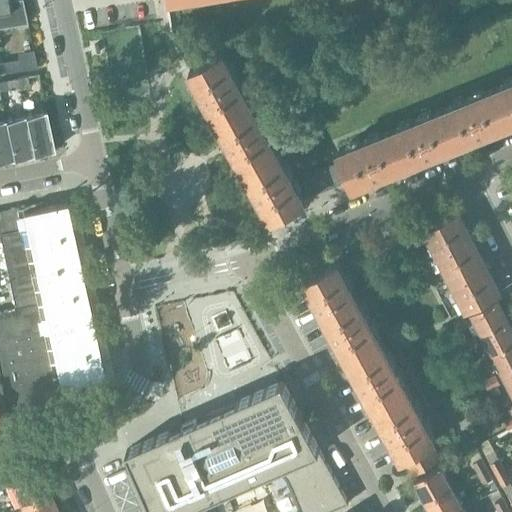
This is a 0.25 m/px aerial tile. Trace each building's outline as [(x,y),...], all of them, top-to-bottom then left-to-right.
[(27,22),(22,0),(0,0),(0,10),(3,10),(5,26),(14,24),(27,22)] [(189,69),(217,119),(251,101),(223,51),(189,69)] [(0,61),(0,70),(0,72),(20,69),(19,59),(0,61)] [(27,76),(17,77),(19,87),(29,85),(27,76)] [(19,87),(17,77),(7,79),(9,88),(19,87)] [(509,122),(511,120),(511,79),(495,86),(509,122)] [(443,107),(458,143),(509,122),(495,86),(443,107)] [(251,101),(217,119),(244,169),(278,150),(251,101)] [(391,128),(406,164),(458,143),(443,107),(391,128)] [(46,109),(25,114),(33,154),(54,149),(46,109)] [(25,114),(5,118),(14,158),(33,154),(25,114)] [(5,118),(0,119),(0,160),(14,158),(5,118)] [(391,128),(338,150),(353,185),(406,164),(391,128)] [(278,150),(244,169),(271,218),(305,200),(278,150)] [(345,178),(338,161),(302,176),(309,193),(345,178)] [(0,359),(10,409),(57,389),(57,388),(104,378),(66,202),(45,207),(44,201),(0,210),(0,238),(14,305),(13,305),(14,308),(0,310),(0,359)] [(425,229),(466,309),(500,292),(459,212),(425,229)] [(419,228),(375,246),(378,254),(422,236),(419,228)] [(378,254),(375,246),(350,256),(353,264),(378,254)] [(304,279),(321,309),(355,290),(338,260),(304,279)] [(321,309),(348,358),(381,339),(355,290),(321,309)] [(472,312),(483,332),(508,319),(497,299),(472,312)] [(454,322),(458,330),(470,324),(465,316),(454,322)] [(483,332),(493,351),(511,341),(511,327),(508,319),(483,332)] [(464,342),(468,350),(477,346),(472,337),(464,342)] [(348,358),(375,407),(408,388),(381,339),(348,358)] [(511,341),(493,351),(503,371),(511,366),(511,341)] [(474,361),(479,369),(490,363),(486,355),(474,361)] [(511,366),(503,371),(511,388),(511,366)] [(484,381),(489,389),(500,383),(496,375),(484,381)] [(283,379),(127,447),(154,511),(201,511),(201,510),(201,509),(201,508),(201,507),(202,506),(202,505),(202,504),(203,503),(203,502),(204,501),(205,500),(205,499),(206,499),(207,498),(208,497),(209,497),(210,496),(270,470),(272,470),(273,469),(274,469),(275,469),(276,469),(277,469),(278,469),(279,470),(280,470),(281,470),(282,471),(283,471),(283,472),(284,472),(285,473),(286,474),(287,475),(287,476),(288,476),(288,478),(303,511),(324,511),(349,501),(283,379)] [(402,457),(404,456),(436,438),(408,388),(375,407),(402,457)] [(495,400),(499,409),(511,402),(506,394),(495,400)] [(404,456),(414,474),(455,451),(446,433),(436,438),(404,456)] [(473,462),(478,471),(487,467),(481,457),(473,462)] [(490,463),(497,474),(505,470),(499,458),(490,463)] [(414,479),(426,500),(451,486),(440,465),(414,479)] [(487,467),(478,471),(484,482),(492,477),(487,467)] [(505,470),(497,474),(503,485),(511,481),(505,470)] [(12,483),(21,505),(49,492),(40,471),(12,483)] [(426,500),(432,511),(452,511),(463,506),(451,486),(426,500)] [(21,505),(24,511),(57,511),(49,492),(21,505)] [(495,502),(499,511),(501,511),(509,508),(503,498),(495,502)]
